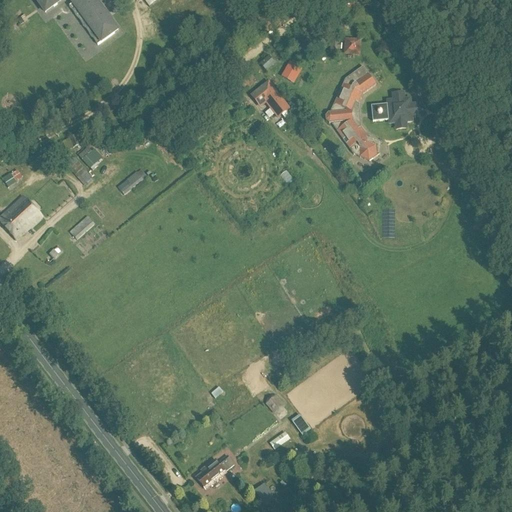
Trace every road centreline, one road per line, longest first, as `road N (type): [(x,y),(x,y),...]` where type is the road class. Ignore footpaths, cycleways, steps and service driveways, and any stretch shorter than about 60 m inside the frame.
road 1 (primary): [(162,511),(0,298)]
road 2 (track): [(511,225),(404,0)]
road 3 (track): [(492,0),(486,134),(495,192)]
